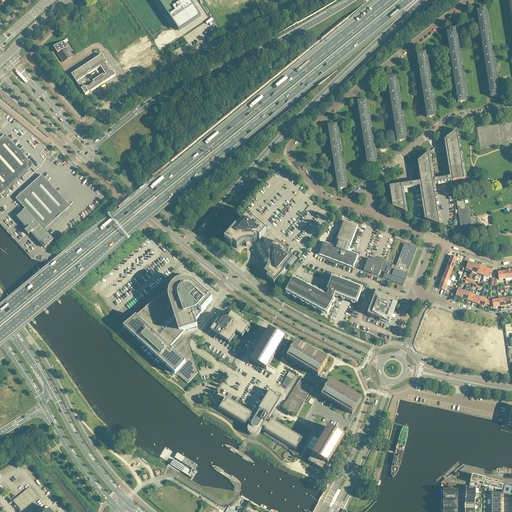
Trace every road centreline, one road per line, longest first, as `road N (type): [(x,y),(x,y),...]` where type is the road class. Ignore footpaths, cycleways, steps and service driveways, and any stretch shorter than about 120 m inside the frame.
road 1 (motorway): [(0,333),(407,0)]
road 2 (motorway): [(384,0),(0,314)]
road 3 (motorway): [(192,236),(283,131),(421,0)]
road 4 (residential): [(343,204),(314,187),(288,155),(291,142),(467,0)]
road 5 (motorway): [(351,0),(138,108),(90,149)]
road 6 (unclassified): [(95,116),(154,73),(293,0)]
road 7 (secondary): [(385,357),(281,307),(192,236)]
road 8 (secondary): [(231,282),(378,369)]
road 9 (residential): [(368,183),(448,119),(511,107)]
road 10 (secondary): [(382,377),(322,511)]
road 11 (secondary): [(126,500),(87,454),(46,381)]
road 12 (secondary): [(332,511),(393,382)]
road 13 (secondary): [(82,155),(184,244)]
road 14 (secondary): [(192,236),(90,149)]
road 15 (secondary): [(42,402),(118,509)]
road 16 (secondary): [(90,149),(2,58)]
road 17 (unclassified): [(235,375),(192,342),(231,282)]
road 18 (unknown): [(450,323),(449,337),(501,354),(494,335),(461,325)]
